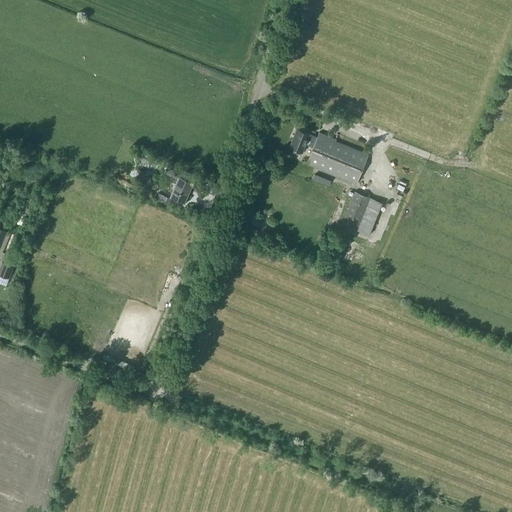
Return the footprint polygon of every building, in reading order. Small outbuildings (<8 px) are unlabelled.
[(355,184),(369,155),(337,139),(338,137),(321,129),(319,133),(312,130),(312,129),(300,123),(290,141),(296,144),(294,147),(301,150),(302,147),(303,148),(309,135),(311,136),(308,141),(313,144),(306,159),(355,184)] [(156,167),(160,160),(144,152),(141,159),(156,167)] [(166,170),(179,176),(182,168),(169,163),(166,170)] [(183,203),(192,182),(179,176),(170,197),(183,203)] [(382,202),(355,191),(342,224),(369,234),(382,202)] [(20,222),(25,224),(29,213),(25,212),(20,222)] [(336,249),(349,250),(350,240),(337,238),(336,249)] [(14,266),(2,261),(0,266),(0,274),(9,278),(14,266)]
